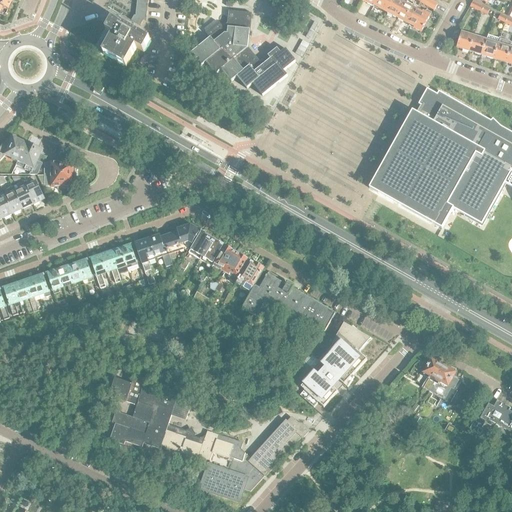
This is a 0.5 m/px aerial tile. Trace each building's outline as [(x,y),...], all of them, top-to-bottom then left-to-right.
[(10,0),(0,0),(0,10),(1,8),(7,10),(10,0)] [(138,0),(137,15),(134,15),(131,21),(140,26),(143,21),(146,21),(148,0),(138,0)] [(376,0),(374,6),(387,13),(393,0),(376,0)] [(399,0),(393,0),(387,13),(397,18),(405,3),(407,0),(406,0),(401,0),(401,1),(399,0)] [(421,0),(420,2),(434,10),(437,4),(430,0),(421,0)] [(473,1),(470,7),(478,11),(481,5),(473,1)] [(408,24),(416,9),(418,6),(413,4),(411,6),(405,3),(397,18),(408,24)] [(481,5),(478,11),(486,15),(489,9),(481,5)] [(421,32),(430,15),(431,13),(426,10),(425,12),(423,11),(422,12),(416,9),(408,24),(414,27),(413,28),(421,32)] [(190,55),(189,55),(200,68),(206,63),(215,75),(221,70),(231,82),(237,77),(247,89),(253,84),(262,96),(287,76),(284,71),(296,62),(286,49),(281,53),(277,48),(268,56),(270,59),(262,66),(248,48),(251,14),(252,14),(228,11),(228,12),(229,12),(228,24),(223,28),(221,26),(218,22),(217,23),(217,24),(207,32),(207,31),(205,33),(208,36),(210,38),(202,45),(190,55)] [(498,19),(505,23),(507,18),(500,15),(498,19)] [(136,49),(144,53),(150,41),(144,37),(113,20),(106,32),(114,36),(103,54),(126,67),(136,49)] [(456,48),(469,52),(474,36),(461,32),(456,48)] [(469,52),(481,55),(486,40),(474,36),(469,52)] [(506,63),(510,48),(511,42),(499,39),(498,44),(493,59),(506,63)] [(498,44),(486,40),(481,55),(493,59),(498,44)] [(300,45),(295,54),(302,58),(307,49),(309,45),(302,41),(300,45)] [(412,111),(369,188),(442,229),(453,209),(464,215),(463,216),(482,227),(506,184),(511,187),(511,132),(501,126),(493,118),(491,121),(438,91),(437,94),(427,89),(418,104),(420,105),(416,113),(412,111)] [(0,161),(5,155),(17,161),(25,143),(19,140),(20,138),(12,134),(0,147),(0,161)] [(26,144),(25,143),(17,161),(26,165),(24,169),(31,172),(29,175),(37,175),(42,164),(37,161),(42,150),(27,143),(26,144)] [(41,184),(45,184),(45,185),(52,185),(52,186),(69,186),(71,184),(71,179),(74,179),(76,177),(76,175),(74,173),(74,164),(64,164),(64,162),(58,162),(58,163),(53,163),(52,164),(45,164),(45,176),(37,176),(41,184)] [(24,187),(24,188),(27,194),(29,194),(31,198),(30,199),(30,200),(32,205),(44,199),(36,182),(24,187)] [(23,209),(32,205),(30,200),(30,199),(31,198),(29,194),(27,194),(24,188),(24,187),(22,183),(17,186),(19,190),(15,192),(14,192),(18,199),(19,198),(21,203),(21,204),(20,204),(23,209)] [(14,192),(15,192),(13,187),(9,189),(3,192),(6,196),(5,197),(8,204),(10,203),(12,207),(11,209),(13,214),(23,209),(20,204),(21,204),(21,203),(19,198),(18,199),(14,192)] [(5,197),(6,196),(3,192),(0,193),(0,207),(2,212),(2,213),(1,214),(3,219),(13,214),(11,209),(12,207),(10,203),(8,204),(5,197)] [(178,232),(168,236),(171,247),(165,249),(171,266),(172,265),(171,260),(175,258),(173,253),(184,249),(188,251),(200,231),(190,226),(177,230),(178,232)] [(188,254),(200,261),(212,239),(205,235),(206,235),(201,232),(188,254)] [(166,267),(171,266),(165,249),(171,247),(168,236),(160,239),(159,236),(147,240),(154,260),(162,257),(166,267)] [(212,239),(200,261),(211,268),(224,246),(219,243),(219,244),(212,239)] [(148,262),(154,260),(147,240),(136,244),(145,272),(150,270),(148,262)] [(131,246),(120,249),(126,267),(131,266),(133,271),(139,269),(131,246)] [(221,271),(225,274),(237,254),(231,250),(227,247),(226,247),(225,247),(212,268),(220,273),(221,271)] [(121,269),(126,267),(120,249),(110,253),(118,276),(123,274),(121,269)] [(120,282),(118,276),(110,253),(100,256),(106,274),(112,272),(116,284),(120,282)] [(235,282),(248,260),(247,260),(246,259),(242,256),(241,256),(237,254),(225,274),(229,276),(228,278),(235,282)] [(101,276),(106,274),(100,256),(90,259),(101,289),(105,288),(101,276)] [(183,260),(179,267),(184,270),(189,263),(183,260)] [(83,282),(88,280),(89,284),(94,282),(87,261),(77,264),(83,282)] [(251,292),(264,270),(264,269),(263,267),(258,264),(256,265),(249,261),(236,284),(251,292)] [(77,264),(67,267),(79,303),(84,301),(78,284),(83,282),(77,264)] [(81,310),(79,303),(67,267),(57,271),(63,289),(68,287),(70,294),(74,293),(78,303),(74,304),(77,311),(81,310)] [(58,290),(63,289),(57,271),(47,274),(54,295),(59,293),(58,290)] [(199,284),(201,285),(210,271),(209,271),(203,272),(203,276),(200,277),(200,281),(198,281),(199,284)] [(255,286),(242,309),(256,317),(267,299),(325,332),(335,314),(292,289),(293,287),(269,272),(259,289),(255,286)] [(43,275),(33,279),(39,297),(44,295),(45,297),(50,296),(43,275)] [(215,291),(222,279),(221,278),(218,283),(210,284),(210,289),(214,292),(215,291)] [(33,279),(23,282),(33,312),(38,310),(34,298),(39,297),(33,279)] [(225,281),(222,279),(215,291),(219,293),(222,286),(225,281)] [(23,282),(14,285),(20,303),(25,302),(29,313),(33,312),(23,282)] [(4,289),(13,315),(18,314),(15,305),(20,303),(14,285),(4,289)] [(9,318),(0,290),(0,310),(1,310),(4,320),(9,318)] [(229,295),(225,303),(228,305),(233,297),(229,295)] [(66,300),(57,303),(59,308),(68,305),(66,300)] [(353,327),(352,328),(344,324),(336,337),(335,337),(335,336),(334,336),(333,335),(331,335),(330,335),(329,335),(328,336),(327,336),(326,336),(325,337),(325,338),(319,344),(285,382),(314,408),(318,403),(324,408),(338,392),(336,390),(342,384),(344,385),(346,384),(343,381),(352,370),(355,373),(354,373),(355,373),(367,360),(360,354),(359,353),(359,352),(360,352),(360,351),(370,340),(371,339),(359,332),(353,327)] [(422,388),(429,392),(443,366),(431,359),(423,373),(424,373),(423,376),(427,378),(422,388)] [(429,392),(436,396),(442,387),(445,389),(446,388),(447,386),(448,387),(448,386),(453,389),(458,381),(453,378),(455,372),(456,369),(449,365),(447,368),(443,366),(429,392)] [(115,379),(109,396),(137,406),(133,418),(116,411),(112,423),(115,424),(110,440),(114,442),(124,445),(125,442),(142,448),(143,444),(160,450),(162,446),(181,453),(198,459),(199,457),(210,461),(212,454),(229,459),(230,458),(233,459),(229,472),(208,464),(200,488),(200,489),(206,491),(239,503),(244,490),(250,492),(263,479),(262,478),(265,475),(250,462),(251,460),(251,459),(247,456),(241,450),(243,444),(235,441),(233,441),(207,432),(206,434),(206,436),(200,439),(190,435),(187,435),(187,434),(186,431),(168,425),(169,424),(168,424),(171,416),(185,421),(186,421),(191,405),(180,402),(177,400),(143,389),(146,380),(135,376),(132,385),(115,379)] [(450,390),(446,388),(445,389),(442,387),(436,396),(443,400),(444,399),(450,390)] [(469,430),(484,438),(489,430),(483,427),(485,422),(499,430),(498,431),(511,440),(511,439),(511,413),(509,411),(510,410),(511,409),(497,401),(495,405),(490,402),(480,419),(476,416),(469,430)] [(224,409),(237,419),(240,415),(227,406),(224,409)] [(416,425),(426,419),(422,414),(413,420),(416,425)] [(251,460),(250,462),(265,475),(265,476),(301,437),(302,438),(308,431),(302,425),(298,424),(292,418),(287,423),(286,422),(285,423),(251,460)]
